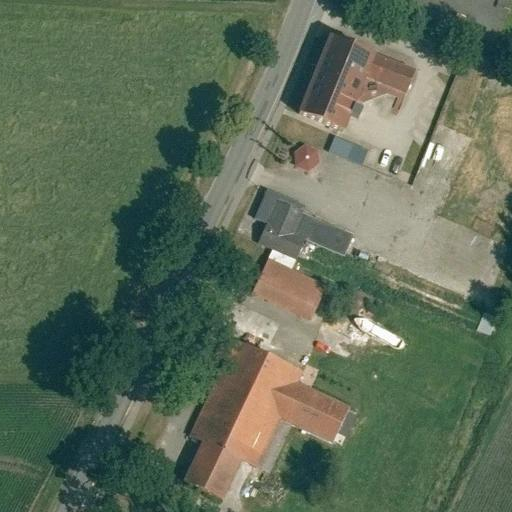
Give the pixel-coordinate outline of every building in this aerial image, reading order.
[(378,52),(335,34),(303,110),(347,128),(369,73),(378,52)] [(416,68),(378,52),(369,73),(407,89),(416,68)] [(511,67),(506,65),(502,73),(511,77),(511,67)] [(359,143),(339,135),(334,149),(353,157),(359,143)] [(358,236),(307,215),(310,207),(272,191),(260,219),(272,224),(265,241),(279,247),(303,257),(311,237),(350,253),(358,236)] [(303,257),(279,247),(274,258),(298,268),(303,257)] [(298,268),(274,258),(260,292),(320,317),(323,309),(344,318),(355,291),(298,268)] [(491,313),(485,329),(496,333),(503,318),(491,313)] [(353,408),(291,382),(298,365),(238,340),(199,434),(211,440),(194,481),(231,497),(249,455),(259,459),(279,412),(341,437),(353,408)]
